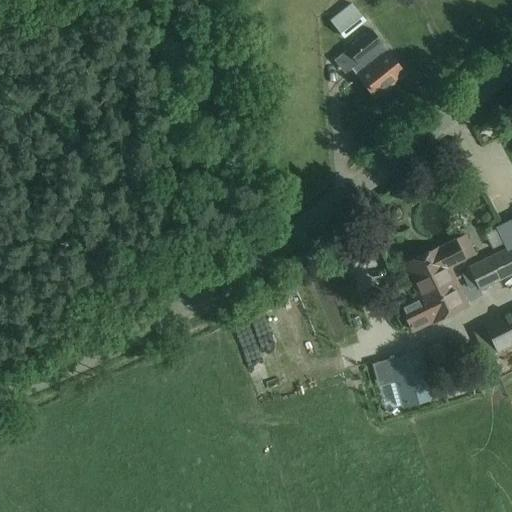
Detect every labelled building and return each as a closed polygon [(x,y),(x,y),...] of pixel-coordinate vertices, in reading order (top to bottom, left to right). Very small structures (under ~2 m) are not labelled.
[(351,3),(331,20),(344,37),(365,21),(351,3)] [(347,49),(357,63),(382,43),(372,30),(347,49)] [(404,73),(388,53),(358,76),(374,97),(404,73)] [(449,164),(440,175),(450,183),(459,172),(449,164)] [(417,297),(400,306),(403,311),(412,330),(430,322),(431,323),(468,305),(464,297),(449,266),(464,259),(454,239),(439,247),(439,246),(401,265),(402,265),(417,297)] [(511,244),(491,255),(502,278),(511,273),(511,244)] [(502,278),(491,255),(468,267),(470,270),(477,285),(479,290),(502,278)] [(470,270),(462,274),(469,289),(477,285),(470,270)] [(511,311),(472,330),(485,357),(511,343),(511,311)] [(441,343),(427,349),(435,364),(448,358),(441,343)] [(418,352),(376,364),(381,382),(396,377),(404,406),(431,398),(418,352)] [(448,407),(434,412),(439,425),(453,420),(448,407)]
